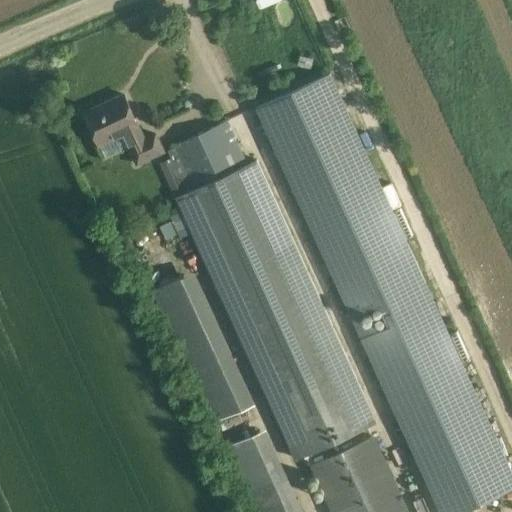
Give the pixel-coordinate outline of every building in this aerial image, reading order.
[(300,56),(298,66),(310,68),(312,58),(300,56)] [(315,79),(258,106),(262,114),(265,122),(267,126),(271,135),(328,258),(354,314),(376,304),(385,325),(368,333),(375,348),(366,352),(428,489),(438,511),(455,511),(511,486),(511,475),(490,428),(485,430),(456,365),(455,364),(468,358),(457,331),(443,337),(436,340),(399,261),(405,258),(398,242),(412,236),(400,208),(385,215),(385,214),(336,107),(343,104),(330,74),(316,81),(315,79)] [(138,126),(123,94),(84,112),(99,144),(125,132),(137,160),(162,148),(155,133),(143,139),(137,126),(138,126)] [(181,211),(169,217),(179,238),(191,233),(213,281),(294,459),(376,422),(295,244),(257,159),(246,164),(226,121),(169,147),(174,156),(190,191),(177,196),(175,197),(181,211)] [(169,221),(159,226),(165,239),(176,234),(169,221)] [(214,420),(258,402),(203,268),(160,286),(214,420)] [(409,511),(374,433),(308,463),(330,511),(409,511)]
